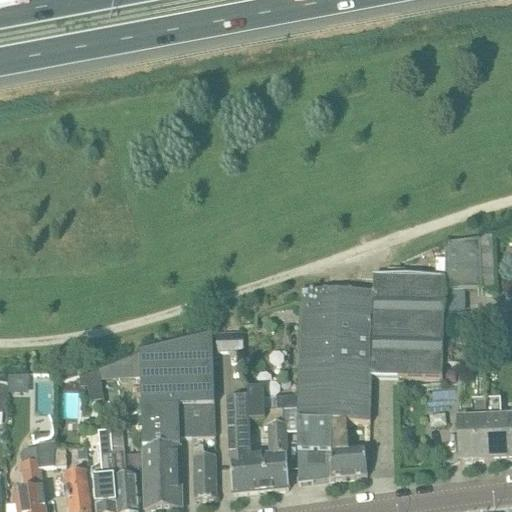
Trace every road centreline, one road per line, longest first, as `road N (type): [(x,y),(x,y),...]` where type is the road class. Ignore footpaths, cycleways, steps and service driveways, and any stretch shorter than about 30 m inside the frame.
road 1 (motorway): [(0,59),(327,0)]
road 2 (secondary): [(352,511),(511,490)]
